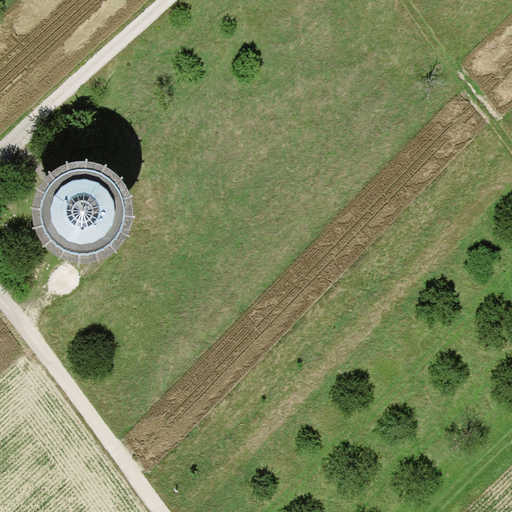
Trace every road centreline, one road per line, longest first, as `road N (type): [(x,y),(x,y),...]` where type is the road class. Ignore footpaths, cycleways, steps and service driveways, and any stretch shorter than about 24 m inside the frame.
road 1 (track): [(0,286),(160,511)]
road 2 (track): [(0,152),(164,0)]
road 3 (track): [(411,0),(511,123)]
